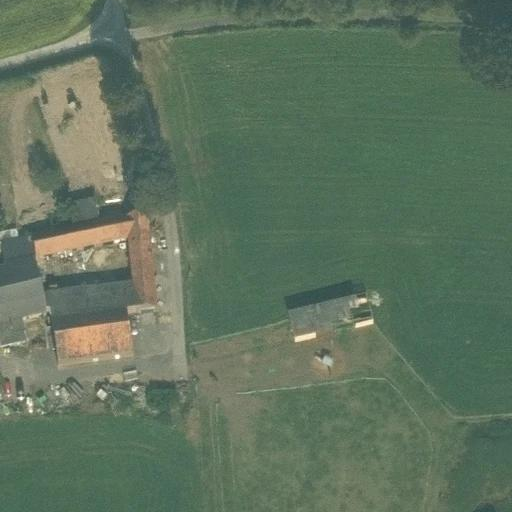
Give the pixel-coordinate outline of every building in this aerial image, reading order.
[(67,207),(72,232),(98,227),(93,202),(67,207)] [(129,242),(130,262),(150,260),(146,217),(98,227),(72,232),(32,240),(35,259),(36,261),(129,242)] [(28,260),(35,259),(32,240),(0,247),(6,272),(29,266),(28,260)] [(130,262),(132,277),(152,276),(150,260),(130,262)] [(35,264),(29,266),(6,272),(0,273),(0,350),(0,351),(16,347),(14,339),(26,336),(22,322),(42,317),(47,316),(43,300),(35,264)] [(156,313),(152,276),(132,277),(133,288),(136,315),(136,316),(156,313)] [(42,317),(44,331),(52,330),(52,325),(126,315),(127,316),(136,315),(133,288),(43,300),(47,316),(42,317)] [(367,299),(287,317),(293,344),(374,326),(367,299)] [(52,330),(57,368),(132,358),(127,316),(126,315),(52,325),(52,330)] [(26,336),(44,331),(42,317),(22,322),(26,336)]
